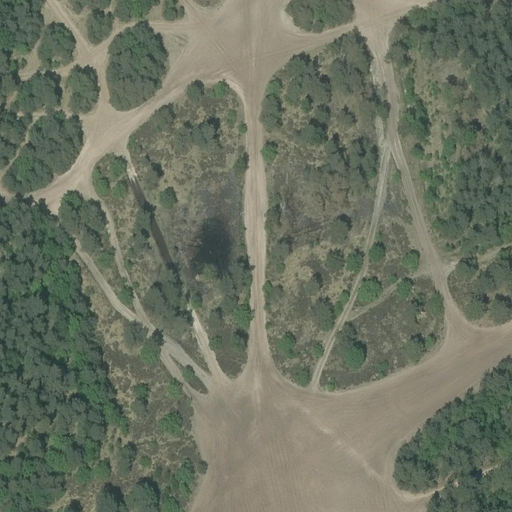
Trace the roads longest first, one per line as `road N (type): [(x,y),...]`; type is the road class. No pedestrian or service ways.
road 1 (track): [(511,235),(338,326),(272,480)]
road 2 (track): [(511,331),(222,511)]
